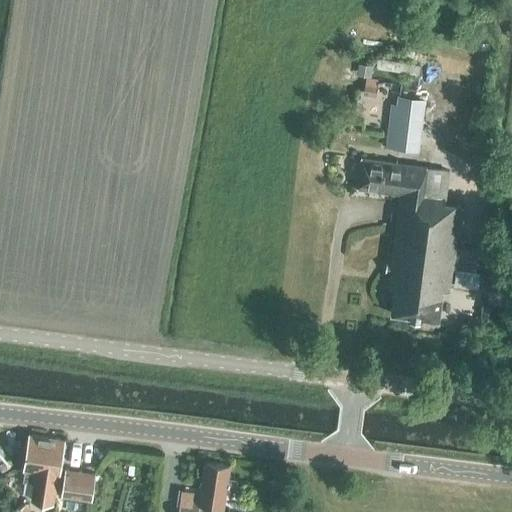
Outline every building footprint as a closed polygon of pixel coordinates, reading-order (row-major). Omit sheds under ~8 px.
[(417,150),(423,101),(399,98),(393,147),(417,150)] [(361,160),(361,162),(358,188),(400,193),(427,196),(428,189),(424,188),(427,168),(361,160)] [(478,249),(455,246),(460,205),(444,203),(445,199),(427,196),(400,193),(387,289),(394,290),(391,314),(438,321),(442,290),(449,291),(452,270),(474,273),(478,249)] [(29,434),(24,469),(36,471),(32,496),(54,500),(58,474),(59,475),(65,439),(29,434)] [(204,511),(204,509),(199,509),(200,504),(223,507),(230,466),(205,462),(201,490),(196,489),(193,508),(181,506),(179,511),(204,511)]
